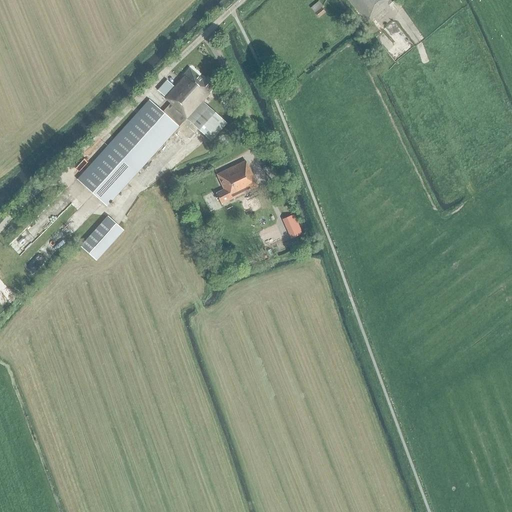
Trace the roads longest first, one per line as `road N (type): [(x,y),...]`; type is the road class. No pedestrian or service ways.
road 1 (track): [(0,229),(232,10)]
road 2 (track): [(205,34),(255,129),(255,158)]
